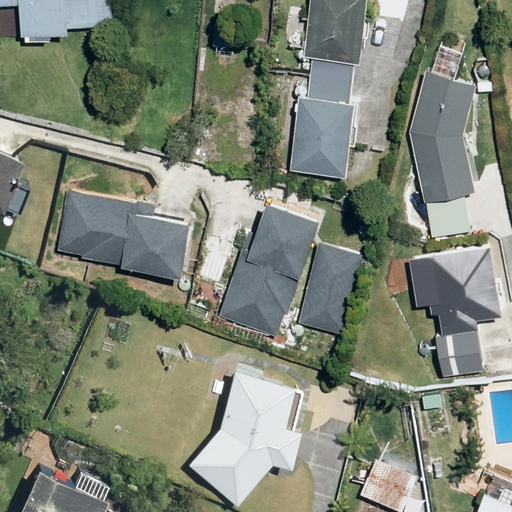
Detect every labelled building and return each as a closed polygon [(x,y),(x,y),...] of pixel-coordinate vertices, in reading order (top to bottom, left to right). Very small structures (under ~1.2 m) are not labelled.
[(0,0),(0,6),(16,6),(18,37),(63,35),(61,0),(0,0)] [(309,77),(351,83),(352,64),(357,65),(364,0),(308,0),(302,57),(311,58),(309,77)] [(213,45),(230,46),(230,21),(213,20),(213,45)] [(348,103),(351,83),(309,77),(307,99),(296,97),(288,173),(344,179),(352,104),(348,103)] [(95,103),(105,104),(105,87),(95,86),(95,103)] [(0,195),(9,199),(28,145),(0,135),(0,195)] [(203,156),(214,157),(215,146),(204,145),(203,156)] [(57,248),(81,252),(80,256),(178,272),(187,215),(154,209),(155,201),(67,186),(57,248)] [(263,195),(251,229),(247,228),(219,312),(276,331),(283,308),(286,309),(318,214),(316,213),(263,195)] [(387,326),(439,334),(448,279),(478,237),(436,205),(399,254),(387,326)] [(362,250),(318,239),(298,319),(342,330),(362,250)] [(192,456),(241,495),(277,451),(296,456),(306,417),(289,413),(299,374),(238,360),(224,419),(192,456)] [(443,390),(413,396),(421,439),(451,433),(443,390)] [(369,485),(409,502),(424,468),(384,451),(369,485)] [(23,498),(52,511),(100,511),(113,485),(108,482),(113,471),(85,458),(80,469),(44,453),(23,498)] [(476,511),(511,511),(511,489),(493,482),(483,511),(477,511),(476,511)]
